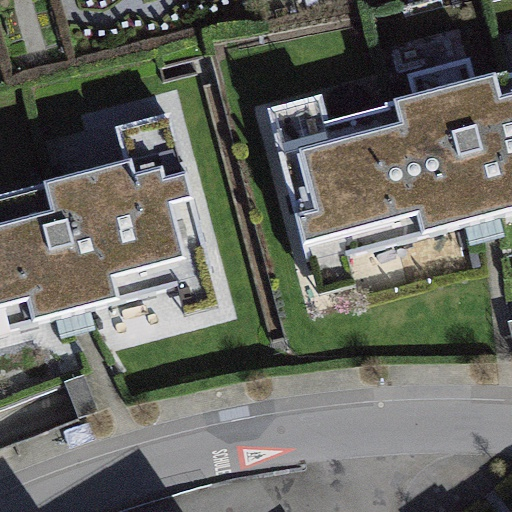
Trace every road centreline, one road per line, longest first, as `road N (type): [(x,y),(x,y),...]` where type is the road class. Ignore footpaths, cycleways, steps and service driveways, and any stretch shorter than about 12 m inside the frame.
road 1 (residential): [(33,511),(250,443),(387,429)]
road 2 (residential): [(387,429),(511,432)]
